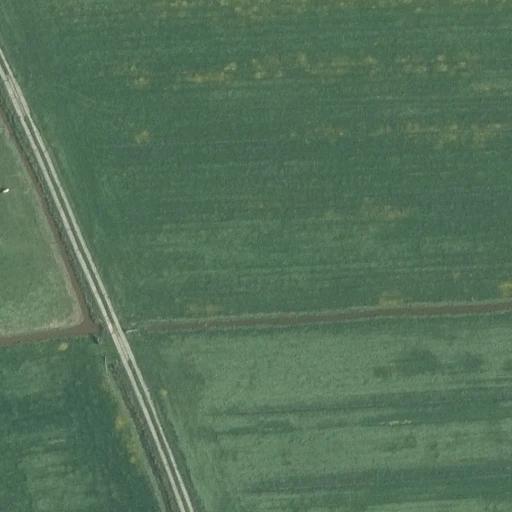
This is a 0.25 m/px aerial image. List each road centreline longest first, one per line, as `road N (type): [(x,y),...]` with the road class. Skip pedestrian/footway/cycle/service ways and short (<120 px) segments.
road 1 (track): [(117,343),(0,55)]
road 2 (track): [(183,511),(117,343)]
road 3 (track): [(0,374),(117,343)]
